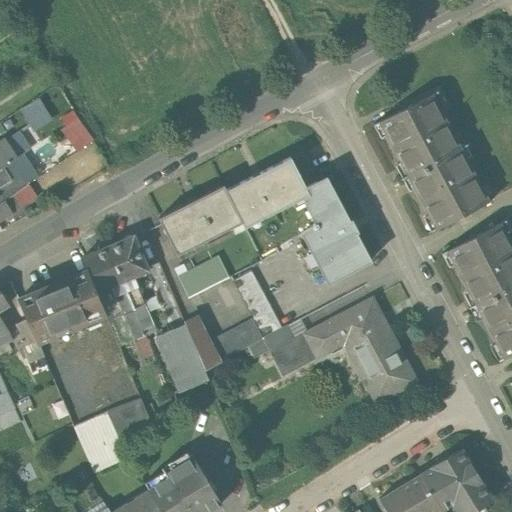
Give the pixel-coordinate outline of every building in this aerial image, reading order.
[(437,91),(373,125),(374,126),(379,123),(407,176),(400,179),(467,144),(460,147),(432,95),(437,93),(437,91)] [(467,144),(400,179),(400,180),(407,176),(435,228),(430,231),(430,232),(494,199),(493,197),(488,200),(460,148),(467,145),(467,144)] [(10,146),(0,152),(0,169),(17,158),(10,146)] [(290,159),(226,191),(241,222),(244,227),(303,197),(308,195),(305,188),(290,159)] [(313,226),(301,233),(328,284),(361,266),(370,261),(355,233),(357,232),(351,220),(349,221),(326,177),(316,182),(305,188),(308,195),(303,197),(306,202),(304,203),(315,223),(312,225),(313,226)] [(223,186),(159,219),(177,255),(241,222),(226,191),(223,186)] [(511,247),(499,224),(447,251),(476,304),(511,285),(511,247)] [(132,237),(107,247),(129,298),(143,330),(152,326),(133,280),(144,276),(142,272),(147,270),(132,237)] [(107,247),(81,259),(86,271),(95,292),(102,290),(103,293),(112,289),(118,302),(129,298),(107,247)] [(218,256),(177,277),(188,299),(229,278),(218,256)] [(86,271),(18,299),(27,320),(36,341),(104,313),(95,292),(86,271)] [(282,329),(251,271),(233,281),(263,339),(282,329)] [(511,285),(476,304),(504,358),(511,353),(511,285)] [(143,330),(129,298),(118,302),(134,341),(145,336),(143,330)] [(372,298),(304,334),(315,356),(316,358),(346,342),(359,366),(357,368),(368,389),(391,377),(399,391),(416,381),(397,346),(391,349),(366,303),(372,299),(372,298)] [(251,319),(209,341),(198,318),(184,324),(204,371),(221,362),(220,361),(262,339),(251,319)] [(27,320),(5,330),(17,352),(22,350),(28,364),(43,357),(36,341),(27,320)] [(184,324),(155,337),(178,392),(208,380),(204,371),(184,324)] [(263,339),(281,374),(315,356),(304,334),(293,340),(286,327),(282,329),(263,339)] [(7,343),(0,345),(0,355),(10,350),(7,343)] [(107,412),(121,446),(153,428),(142,400),(107,412)] [(121,446),(107,412),(73,426),(91,465),(121,446)] [(121,446),(91,465),(97,475),(128,461),(121,446)] [(457,451),(451,454),(450,452),(436,460),(438,463),(419,474),(439,507),(441,511),(450,505),(454,511),(471,511),(491,500),(462,453),(457,451)] [(193,456),(165,473),(167,476),(147,488),(149,491),(161,511),(207,511),(222,504),(193,456)] [(419,474),(379,499),(386,511),(430,511),(439,507),(419,474)] [(161,511),(149,491),(113,511),(161,511)]
